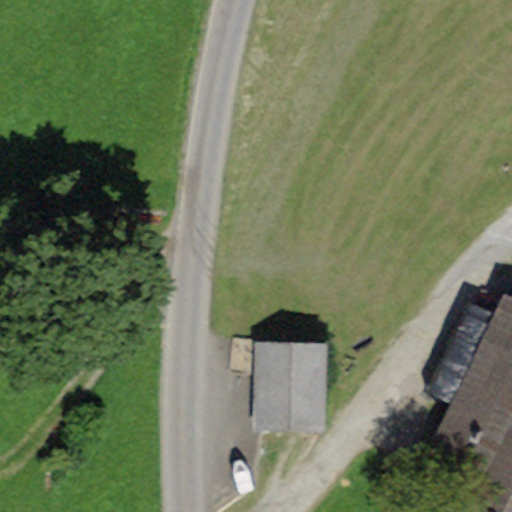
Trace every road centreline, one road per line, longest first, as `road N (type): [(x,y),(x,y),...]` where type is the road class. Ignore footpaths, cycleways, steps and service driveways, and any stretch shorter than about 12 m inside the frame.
road 1 (residential): [(194,511),(206,138),(241,0)]
road 2 (track): [(290,511),(511,243)]
